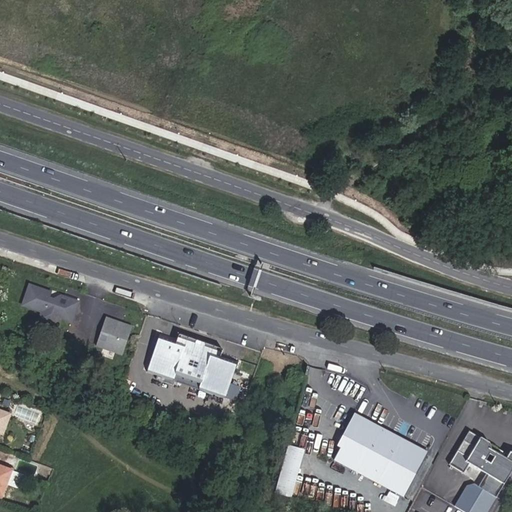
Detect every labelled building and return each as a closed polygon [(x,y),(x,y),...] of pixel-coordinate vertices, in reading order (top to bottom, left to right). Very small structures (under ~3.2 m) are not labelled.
[(67,315),(76,318),(81,303),(68,298),(67,301),(60,298),(56,301),(52,299),(53,293),(32,286),(25,307),(44,313),(46,314),(45,317),(47,321),(56,324),(60,322),(62,317),(67,315)] [(63,320),(74,324),(76,318),(67,315),(62,317),(60,322),(56,324),(47,321),(45,317),(46,314),(44,313),(41,321),(60,328),(63,320)] [(99,344),(125,353),(134,327),(119,322),(118,325),(107,321),(99,344)] [(204,349),(195,346),(196,342),(179,336),(178,340),(160,334),(147,373),(225,399),(238,361),(221,355),(222,351),(205,345),(204,349)] [(10,415),(0,410),(0,433),(2,434),(10,415)] [(428,452),(361,417),(337,463),(404,498),(428,452)] [(454,508),(463,511),(489,511),(511,465),(511,451),(507,449),(504,456),(487,448),(491,442),(466,430),(449,465),(479,479),(476,486),(467,481),(454,508)] [(272,492),(289,497),(304,449),(287,444),(272,492)] [(0,499),(11,471),(0,466),(0,499)]
